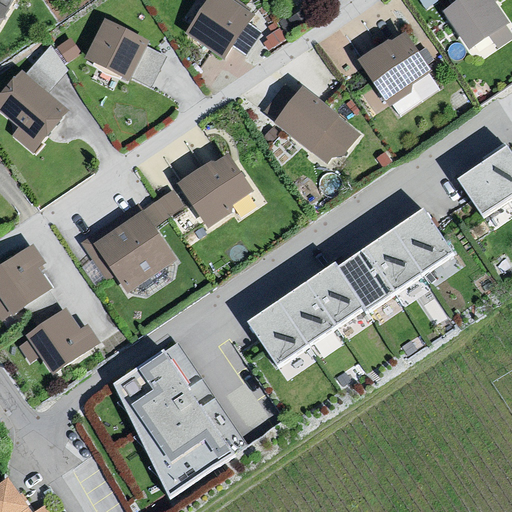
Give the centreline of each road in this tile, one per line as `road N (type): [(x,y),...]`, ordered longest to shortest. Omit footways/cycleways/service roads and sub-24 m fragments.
road 1 (residential): [(0,247),(366,0)]
road 2 (residential): [(0,384),(81,511)]
